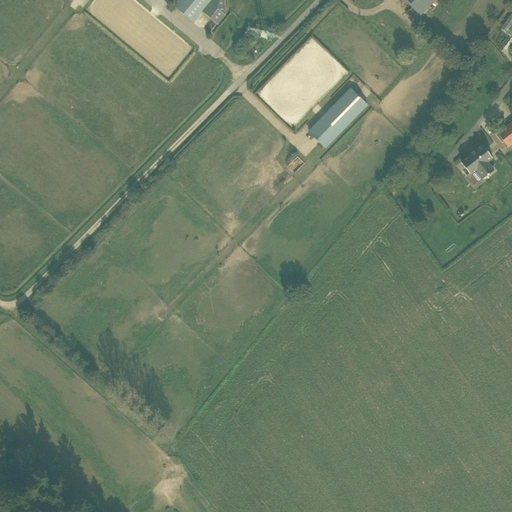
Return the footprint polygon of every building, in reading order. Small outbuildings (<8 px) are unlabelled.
[(182,0),(176,8),(193,22),(211,0),(182,0)] [(403,0),(420,16),(435,0),(403,0)] [(367,104),(351,89),(309,133),(324,148),(367,104)] [(511,123),(498,134),(507,147),(511,143),(511,123)] [(492,158),(482,145),(475,151),(461,163),(470,174),(475,170),(483,179),(494,171),(487,162),(492,158)]
